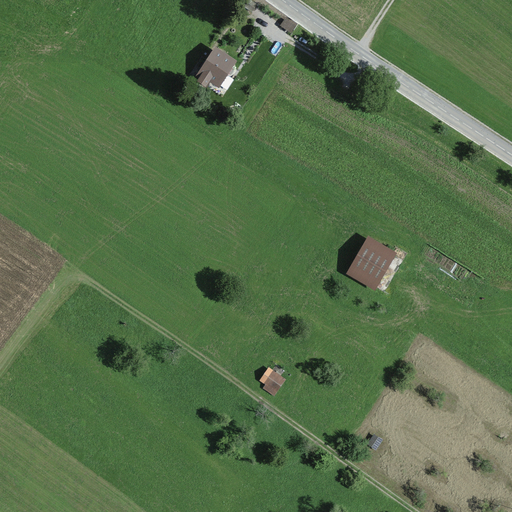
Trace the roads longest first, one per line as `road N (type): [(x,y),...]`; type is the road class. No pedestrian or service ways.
road 1 (secondary): [(511,156),(271,0)]
road 2 (track): [(421,511),(252,397)]
